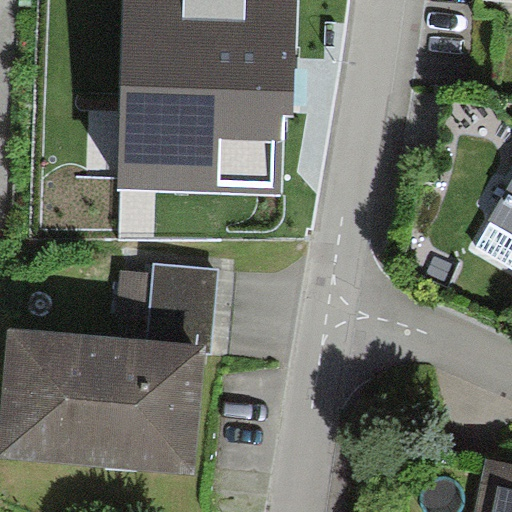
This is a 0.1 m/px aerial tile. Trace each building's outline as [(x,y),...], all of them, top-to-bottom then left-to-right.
[(296,0),(126,0),(123,195),(285,197),(286,122),(294,122),(296,58),(296,0)] [(511,181),(489,220),(511,233),(511,181)] [(146,348),(210,353),(217,269),(153,263),(146,348)] [(110,345),(20,338),(10,458),(201,473),(210,353),(146,348),(110,345)] [(477,511),(511,511),(511,463),(489,459),(477,511)]
